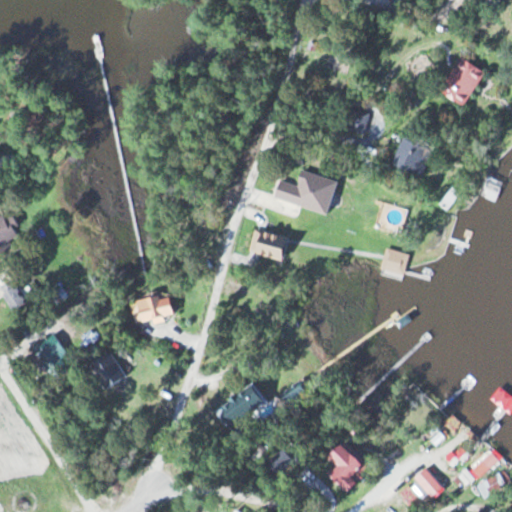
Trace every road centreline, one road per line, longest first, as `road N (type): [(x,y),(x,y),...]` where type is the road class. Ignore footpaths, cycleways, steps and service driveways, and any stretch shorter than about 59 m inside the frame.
road 1 (residential): [(126,511),(191,350),(231,210),(279,101),(306,0)]
road 2 (residential): [(99,511),(0,366)]
road 3 (residential): [(126,511),(206,482),(282,511)]
